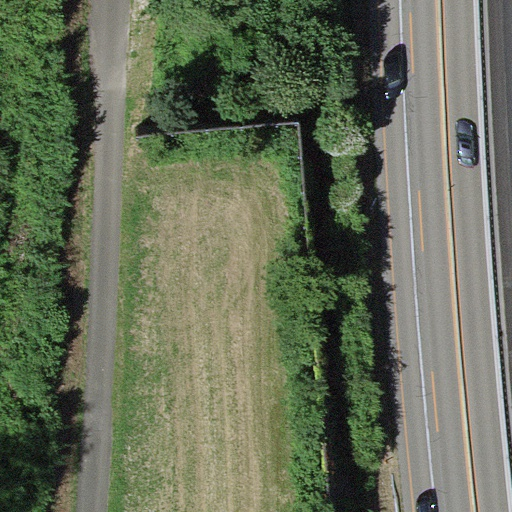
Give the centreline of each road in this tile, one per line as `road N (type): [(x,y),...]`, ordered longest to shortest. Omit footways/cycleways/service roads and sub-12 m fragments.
road 1 (motorway): [(440,0),(483,511)]
road 2 (unclassified): [(106,493),(122,285),(122,0)]
